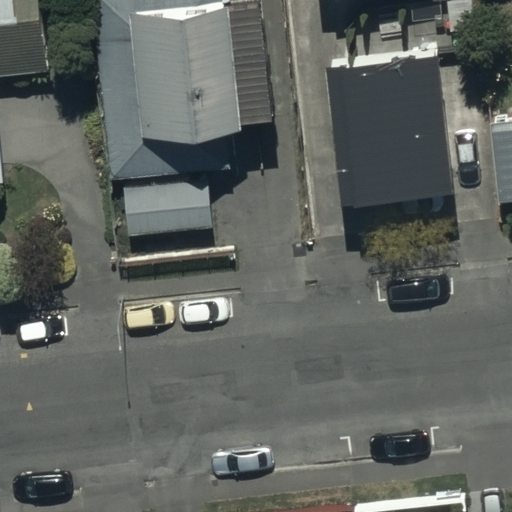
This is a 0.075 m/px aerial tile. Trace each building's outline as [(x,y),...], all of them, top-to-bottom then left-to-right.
[(0,0),(0,191),(6,191),(0,126),(0,86),(51,82),(43,0),(0,0)] [(92,0),(111,186),(230,174),(227,141),(270,137),(257,7),(221,11),(220,0),(92,0)] [(439,33),(328,46),(343,183),(456,171),(439,33)] [(511,129),(493,132),(502,210),(511,208),(511,129)] [(210,184),(123,192),(128,244),(215,236),(210,184)]
